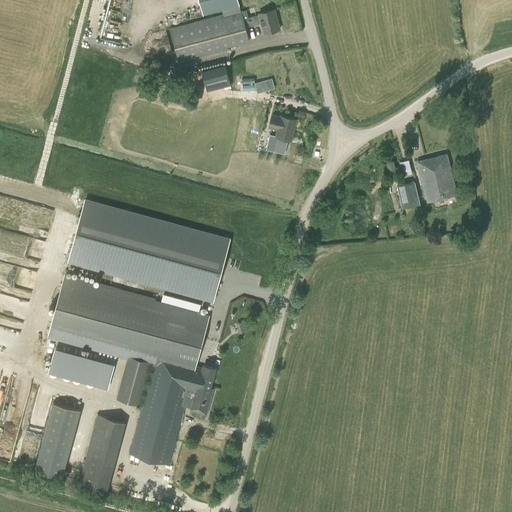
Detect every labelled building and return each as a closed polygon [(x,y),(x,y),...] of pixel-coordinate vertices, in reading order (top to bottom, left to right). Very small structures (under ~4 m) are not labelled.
[(264,33),(280,29),(275,9),(259,13),(259,14),(248,17),(246,10),(241,11),(237,0),(200,0),(204,13),(233,5),(235,11),(171,28),(179,59),(248,40),(245,27),(262,22),(264,33)] [(202,71),(207,91),(230,85),(225,65),(202,71)] [(254,83),(257,93),(267,90),(264,80),(254,83)] [(276,136),(291,140),(296,119),(271,113),(268,127),(277,129),(276,136)] [(423,184),(427,201),(456,194),(446,155),(418,163),(423,184)] [(399,160),(401,174),(412,172),(410,159),(399,160)] [(389,173),(396,171),(393,161),(386,162),(389,173)] [(398,185),(403,208),(419,204),(414,181),(398,185)] [(208,296),(223,236),(82,202),(67,262),(208,296)] [(0,250),(42,260),(47,238),(0,227),(0,250)] [(0,280),(9,282),(14,263),(0,260),(0,280)] [(51,326),(196,364),(209,315),(64,277),(51,326)] [(107,389),(113,364),(54,348),(47,372),(107,389)] [(213,388),(210,387),(215,368),(203,364),(202,367),(159,355),(157,363),(128,355),(128,357),(125,357),(124,361),(127,361),(125,365),(123,365),(119,377),(122,378),(116,399),(140,405),(150,366),(152,367),(129,454),(169,464),(184,406),(191,408),(191,410),(206,414),(213,388)] [(62,477),(80,410),(53,402),(35,470),(62,477)] [(108,489),(126,422),(98,414),(80,482),(108,489)]
